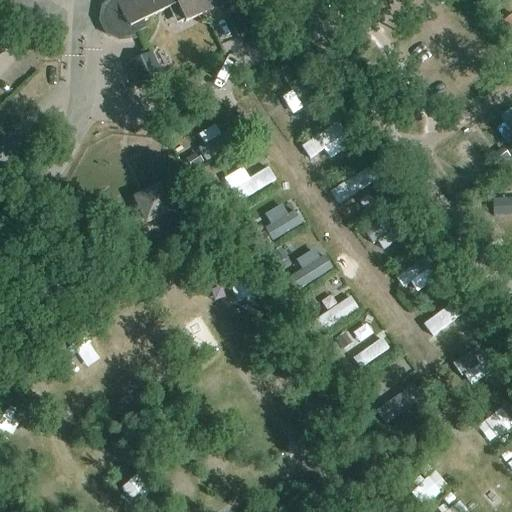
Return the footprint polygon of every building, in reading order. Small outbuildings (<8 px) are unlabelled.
[(120,0),(117,2),(118,4),(116,5),(109,11),(106,9),(104,21),(110,31),(119,37),(129,34),(144,27),(141,21),(172,6),(180,22),(183,21),(184,23),(219,6),(216,0),(120,0)] [(244,14),(226,23),(236,43),(254,34),(244,14)] [(470,81),(495,62),(461,19),(436,39),(470,81)] [(137,92),(164,80),(152,54),(125,67),(137,92)] [(288,69),(276,76),(283,87),(294,80),(288,69)] [(309,79),(287,91),(307,128),(329,117),(309,79)] [(511,118),(500,129),(511,142),(511,118)] [(327,151),(332,159),(355,147),(342,123),(303,144),(311,159),(327,151)] [(208,161),(242,145),(235,129),(201,145),(208,161)] [(458,148),(483,182),(499,171),(474,136),(458,148)] [(502,151),(492,159),(499,167),(509,159),(502,151)] [(193,154),(182,160),(189,172),(200,166),(193,154)] [(230,177),(243,201),(283,180),(275,166),(255,177),(249,166),(230,177)] [(340,202),(382,182),(375,168),(333,188),(340,202)] [(205,175),(197,180),(204,191),(212,186),(205,175)] [(144,227),(173,214),(160,185),(131,198),(144,227)] [(378,204),(387,198),(380,187),(371,193),(378,204)] [(274,241),(308,225),(302,211),(268,226),(274,241)] [(378,248),(408,237),(400,214),(370,226),(378,248)] [(260,235),(249,242),(256,253),(267,246),(260,235)] [(151,256),(139,248),(129,263),(141,271),(151,256)] [(276,251),(267,257),(274,268),(284,262),(276,251)] [(333,256),(295,274),(302,288),(340,270),(333,256)] [(416,282),(422,292),(442,279),(429,258),(399,277),(406,288),(416,282)] [(450,287),(442,294),(447,300),(455,293),(450,287)] [(358,297),(322,315),(328,328),(364,310),(358,297)] [(306,298),(296,304),(304,315),(313,309),(306,298)] [(436,338),(468,314),(458,301),(426,325),(436,338)] [(477,319),(471,324),(478,333),(485,328),(477,319)] [(341,336),(330,343),(338,353),(348,346),(341,336)] [(388,337),(355,358),(362,369),(396,349),(388,337)] [(158,374),(169,392),(187,380),(176,363),(158,374)] [(486,371),(474,379),(479,386),(491,379),(486,371)] [(367,381),(358,387),(365,396),(373,390),(367,381)] [(389,422),(429,399),(420,383),(380,406),(389,422)] [(142,384),(124,398),(137,415),(155,401),(142,384)] [(482,431),(496,445),(511,428),(511,419),(503,411),(482,431)] [(438,492),(452,481),(443,470),(429,481),(438,492)] [(472,511),(464,499),(443,511),(472,511)]
